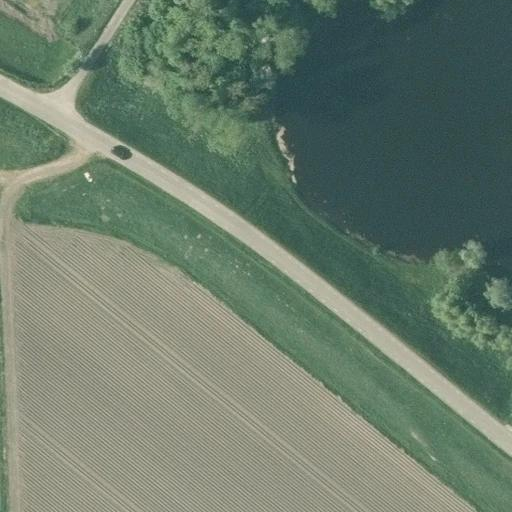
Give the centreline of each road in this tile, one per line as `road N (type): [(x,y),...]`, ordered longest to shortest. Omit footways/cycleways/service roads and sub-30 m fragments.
road 1 (tertiary): [(511,446),(255,240),(53,116)]
road 2 (unclassified): [(53,116),(128,0)]
